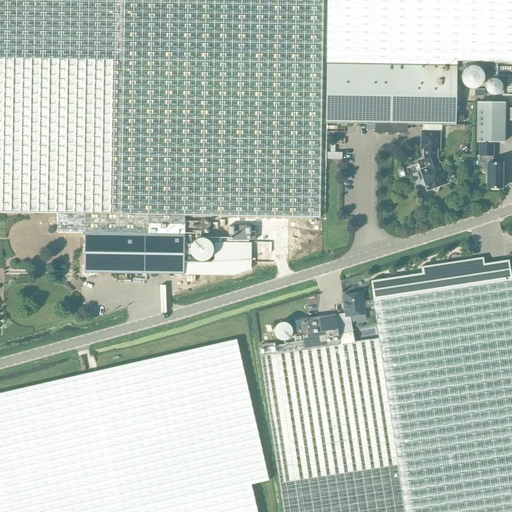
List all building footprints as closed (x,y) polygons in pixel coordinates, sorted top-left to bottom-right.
[(0,0),(0,212),(85,214),(84,273),(184,275),(185,256),(192,255),(193,258),(197,260),(198,261),(201,262),(206,261),(210,259),(213,255),(214,249),(212,244),(208,240),(206,239),(200,239),(195,241),(192,244),(185,246),(185,216),(320,218),(323,0),(0,0)] [(431,189),(436,192),(439,187),(446,184),(440,165),(438,166),(436,159),(436,157),(436,150),(439,150),(439,132),(428,132),(428,125),(456,126),(457,62),(511,62),(511,0),(327,0),(326,124),(375,125),(375,130),(378,132),(404,133),(406,130),(406,125),(422,125),(421,150),(424,150),(424,157),(425,163),(427,169),(421,172),(423,179),(421,184),(426,187),(427,191),(431,189)] [(467,88),(468,88),(469,89),(470,89),(471,89),(472,89),(473,90),(475,89),(476,89),(477,89),(478,88),(479,88),(479,87),(481,86),(482,85),(483,84),(483,83),(484,82),(484,81),(484,80),(484,79),(485,78),(484,77),(484,76),(484,75),(484,74),(483,73),(483,72),(482,71),(482,70),(481,70),(480,69),(479,68),(478,67),(476,67),(474,66),(473,66),(472,66),(471,66),(470,66),(469,67),(467,68),(466,68),(465,69),(464,70),(463,71),(463,72),(462,73),(462,74),(462,75),(461,76),(461,77),(461,78),(461,79),(461,80),(462,81),(462,82),(462,83),(463,84),(464,85),(465,86),(465,87),(466,87),(467,88)] [(487,95),(500,93),(498,78),(485,80),(487,95)] [(477,102),(476,142),(480,142),(493,142),(505,143),(505,103),(477,102)] [(480,142),(479,156),(488,156),(487,163),(487,189),(491,189),(491,190),(498,190),(498,189),(502,189),(502,163),(493,163),(493,142),(480,142)] [(411,166),(400,169),(402,175),(413,172),(411,166)] [(186,222),(186,228),(190,228),(201,228),(201,234),(211,234),(211,221),(201,220),(201,222),(190,222),(186,222)] [(230,225),(229,239),(255,240),(256,226),(230,225)] [(484,249),(484,246),(482,244),(480,243),(478,242),(475,242),(473,244),(471,246),(471,248),(471,251),(473,253),(474,254),(477,255),(480,255),(482,253),(483,252),(484,249)] [(336,315),(336,314),(300,320),(300,321),(303,342),(259,348),(283,511),(511,511),(511,278),(509,260),(485,264),(484,257),(421,267),(422,273),(370,281),(373,300),(363,301),(362,293),(343,296),(345,314),(336,315)] [(287,324),(286,323),(285,323),(283,323),(281,323),(279,324),(278,325),(277,326),(276,327),(275,327),(275,328),(274,330),(274,331),(274,332),(274,334),(275,334),(275,335),(276,336),(276,337),(276,338),(278,339),(279,340),(280,340),(281,341),(283,341),(285,341),(286,340),(287,340),(288,339),(289,339),(290,338),(291,337),(291,336),(292,335),(292,334),(292,333),(292,332),(292,330),(292,329),(291,328),(290,327),(290,326),(289,325),(288,324),(287,324)] [(257,511),(252,485),(269,481),(237,340),(0,393),(0,511),(257,511)]
